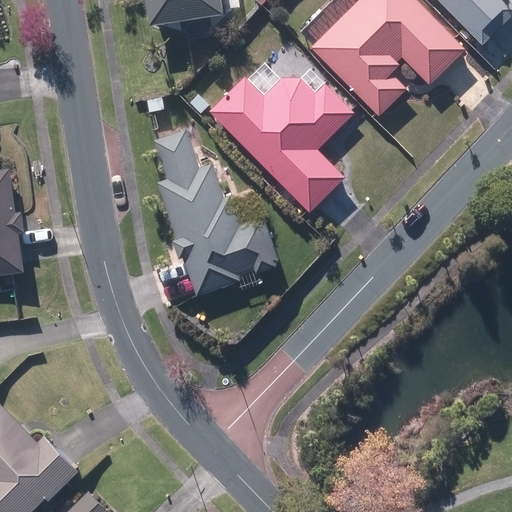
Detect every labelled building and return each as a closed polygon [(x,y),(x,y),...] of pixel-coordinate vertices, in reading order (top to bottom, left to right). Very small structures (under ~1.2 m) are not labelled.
[(141,0),(146,27),(220,15),(217,0),(141,0)] [(360,0),(357,3),(336,22),(309,49),(378,118),(405,91),(387,73),(402,59),(429,86),(448,67),(464,52),(413,1),(414,0),(360,0)] [(436,0),(480,45),(498,28),(506,20),(511,13),(511,4),(507,0),(436,0)] [(322,85),(315,93),(303,82),(297,78),(282,78),(263,96),(245,77),(209,112),(309,214),(331,193),(345,180),(317,151),(353,114),(322,85)] [(186,129),(152,140),(166,181),(155,184),(180,258),(182,258),(189,276),(195,294),(278,266),(262,219),(241,226),(231,196),(222,199),(211,167),(200,170),(186,129)] [(0,170),(0,275),(24,272),(20,247),(8,169),(0,170)] [(0,511),(30,511),(45,499),(48,502),(78,473),(43,437),(39,442),(0,401),(0,511)] [(115,511),(91,488),(67,511),(115,511)]
